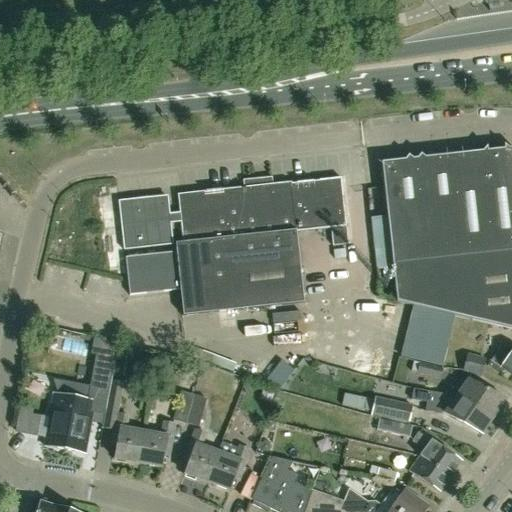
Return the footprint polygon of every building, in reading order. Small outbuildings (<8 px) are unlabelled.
[(511,148),(381,164),(397,302),(415,307),(454,316),(511,329),(511,148)] [(127,258),(125,258),(128,283),(129,296),(180,290),(183,315),(303,303),(296,233),(330,229),(331,237),(332,247),(339,246),(348,245),(345,220),(342,195),(342,191),(340,179),(318,181),(319,185),(290,188),(290,184),(272,186),(256,188),(255,185),(243,186),(243,189),(178,196),(180,214),(180,221),(183,244),(175,245),(176,253),(127,258)] [(169,222),(180,221),(180,214),(168,216),(166,197),(118,202),(124,250),(172,245),(169,222)] [(454,316),(415,307),(402,360),(413,362),(419,364),(441,369),(454,316)] [(106,342),(94,402),(53,395),(43,446),(85,454),(90,425),(102,427),(104,415),(105,408),(111,381),(118,344),(106,342)] [(502,368),(511,375),(511,353),(510,355),(500,348),(487,366),(498,373),(502,368)] [(485,359),(468,355),(467,355),(463,373),(481,377),(485,359)] [(419,364),(417,374),(440,379),(442,369),(441,369),(419,364)] [(105,408),(119,410),(123,384),(111,381),(105,408)] [(455,397),(493,418),(505,401),(467,381),(459,393),(454,390),(450,396),(455,397)] [(455,397),(450,396),(413,389),(411,399),(426,402),(425,411),(444,414),(482,434),(493,418),(455,397)] [(186,424),(194,396),(181,393),(173,420),(186,424)] [(194,396),(186,424),(198,427),(206,399),(194,396)] [(412,407),(374,399),(371,416),(409,424),(412,407)] [(127,416),(116,414),(111,447),(116,448),(114,460),(138,463),(143,433),(124,430),(127,416)] [(409,438),(411,427),(379,419),(376,430),(376,431),(409,438)] [(161,437),(143,433),(138,463),(161,467),(163,456),(168,457),(173,425),(164,423),(161,437)] [(206,482),(217,453),(200,447),(205,433),(195,430),(184,460),(189,462),(184,474),(206,482)] [(424,450),(419,457),(450,478),(461,462),(418,433),(412,442),(424,450)] [(217,453),(206,482),(229,491),(234,480),(238,481),(250,451),(240,447),(235,460),(217,453)] [(439,493),(450,478),(419,457),(409,472),(439,493)] [(310,492),(294,484),(298,476),(288,471),(292,462),(271,458),(260,481),(250,500),(253,502),(251,505),(262,510),(263,507),(274,511),(302,511),(306,504),(310,492)] [(378,468),(375,480),(393,485),(397,473),(378,468)] [(240,495),(250,500),(260,481),(249,475),(240,495)] [(356,511),(357,511),(425,511),(429,508),(404,490),(400,495),(391,488),(378,507),(373,503),(364,504),(348,493),(345,503),(339,500),(335,511),(356,511)] [(335,511),(339,500),(311,490),(310,492),(306,504),(302,511),(357,511),(356,511),(335,511)] [(68,511),(69,511),(41,502),(37,511),(68,511)]
